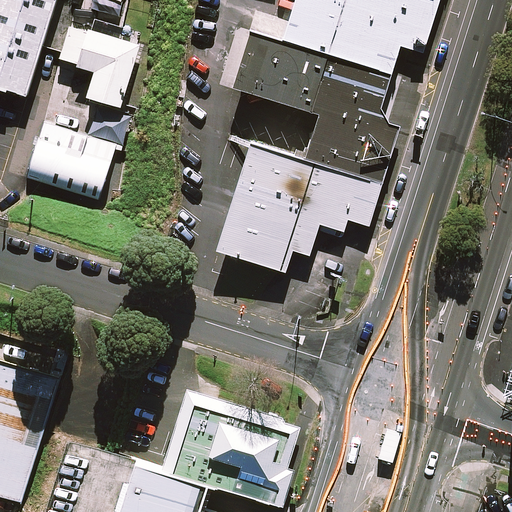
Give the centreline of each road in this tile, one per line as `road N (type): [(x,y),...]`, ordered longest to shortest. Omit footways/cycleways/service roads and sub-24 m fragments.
road 1 (secondary): [(371,381),(493,0)]
road 2 (residential): [(0,260),(371,381)]
road 3 (secondary): [(511,158),(436,408)]
road 4 (secondary): [(335,511),(371,381)]
